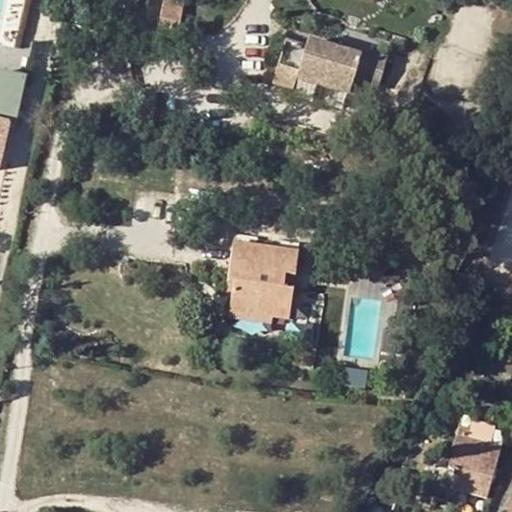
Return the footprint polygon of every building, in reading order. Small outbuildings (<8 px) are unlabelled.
[(178,31),(184,2),(175,0),(162,0),(155,33),(165,35),(166,29),(178,31)] [(284,40),(272,83),(293,89),(295,82),(349,96),(352,84),(380,92),(389,58),(361,49),(359,55),(306,41),(305,46),(284,40)] [(0,106),(20,109),(25,80),(0,76),(0,106)] [(256,237),(233,234),(232,243),(255,246),(256,237)] [(272,249),(297,252),(298,243),(273,240),(272,249)] [(302,278),(294,277),(297,252),(272,249),(255,246),(232,243),(227,282),(232,283),(239,284),(238,291),(231,290),(227,320),(270,326),(271,320),(284,322),(287,322),(289,310),(292,290),(300,292),(302,278)] [(308,250),(306,266),(315,268),(317,252),(308,250)] [(287,322),(284,322),(282,337),(302,340),(305,312),(289,310),(287,322)] [(226,330),(269,335),(270,326),(227,320),(226,330)] [(220,357),(210,356),(209,364),(218,365),(220,357)] [(346,370),(344,384),(362,387),(365,372),(346,370)] [(458,427),(447,468),(461,472),(455,490),(485,499),(499,450),(464,440),(467,430),(458,427)]
